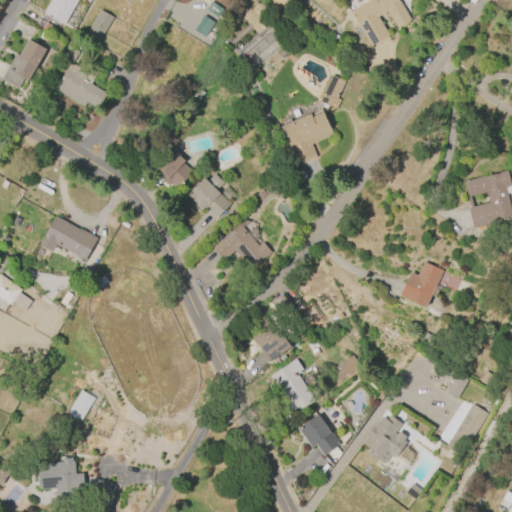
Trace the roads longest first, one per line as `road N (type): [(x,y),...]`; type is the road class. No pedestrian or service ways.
road 1 (residential): [(289,511),(146,208),(115,177),(0,111)]
road 2 (residential): [(201,323),(311,244),(481,0)]
